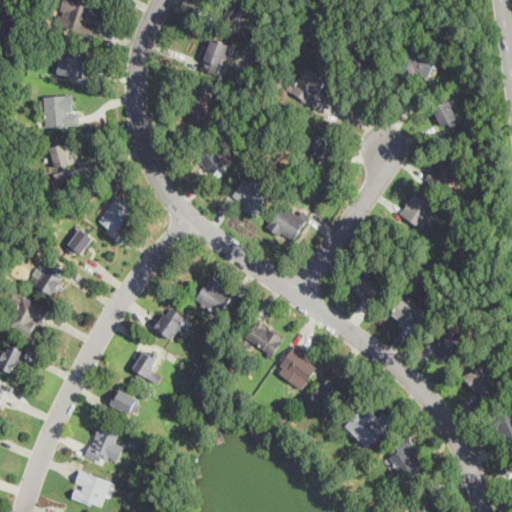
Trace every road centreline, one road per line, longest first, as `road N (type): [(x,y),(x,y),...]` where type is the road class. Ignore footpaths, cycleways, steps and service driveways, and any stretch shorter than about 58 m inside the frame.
road 1 (residential): [(162,0),(137,91),(141,131),(165,186),(232,248),(420,383),(454,431),(485,511)]
road 2 (residential): [(23,511),(44,448),(106,326),(190,215)]
road 3 (residential): [(300,295),(390,159),(391,133)]
